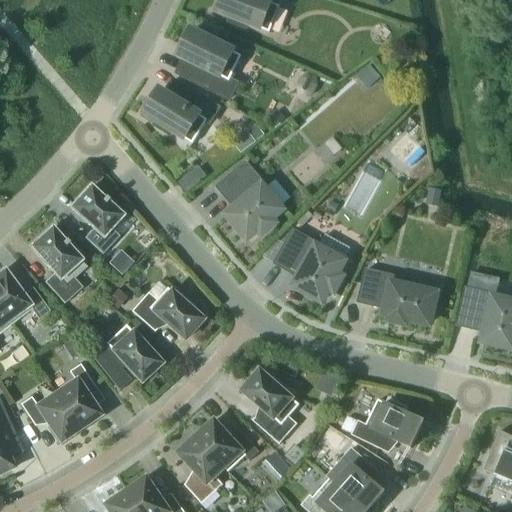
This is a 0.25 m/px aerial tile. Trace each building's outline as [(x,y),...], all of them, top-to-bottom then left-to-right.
[(223,0),(218,13),(231,18),(230,22),(246,28),(248,25),(270,33),(280,7),(278,6),(280,0),(223,0)] [(179,57),(188,61),(181,76),(228,101),(236,85),(229,81),(242,58),(221,47),(223,43),(207,35),(205,39),(192,32),(179,57)] [(177,83),(169,97),(160,91),(145,115),(157,123),(155,126),(170,136),(172,132),(192,145),(207,123),(209,124),(219,110),(177,83)] [(274,129),(287,120),(279,110),(267,119),(274,129)] [(242,135),(251,146),(265,135),(256,124),(242,135)] [(426,153),(410,138),(393,155),(409,170),(426,153)] [(234,201),(239,207),(228,216),(248,239),(259,230),(262,234),(274,224),(270,220),(281,211),(263,189),(266,186),(246,163),(217,188),(230,204),(234,201)] [(105,199),(103,200),(90,188),(71,209),(93,229),(85,239),(103,255),(119,237),(110,229),(121,217),(118,214),(121,210),(109,200),(107,201),(105,199)] [(429,189),(426,204),(438,207),(441,192),(429,189)] [(67,244),(66,246),(51,230),(31,249),(56,277),(47,286),(66,307),(84,291),(76,282),(89,271),(79,260),(82,257),(72,246),(70,247),(67,244)] [(295,287),(322,302),(328,289),(333,292),(341,278),(336,275),(343,263),(318,249),(320,246),(293,231),(275,264),(293,274),(295,270),(302,274),(295,287)] [(410,280),(366,270),(358,303),(387,309),(386,314),(391,316),(390,321),(405,324),(406,319),(429,324),(435,295),(408,289),(410,280)] [(4,272),(0,274),(0,310),(11,326),(31,311),(38,320),(50,312),(32,288),(22,296),(4,272)] [(184,341),(202,321),(191,311),(194,307),(180,295),(177,299),(166,289),(156,301),(148,294),(131,312),(154,333),(163,323),(184,341)] [(511,348),(511,303),(495,299),(496,296),(466,289),(457,326),(478,331),(479,326),(487,328),(483,342),(511,348)] [(117,290),(107,302),(117,311),(127,299),(117,290)] [(0,334),(11,326),(0,310),(0,334)] [(141,383),(161,365),(125,326),(106,344),(105,343),(96,351),(113,371),(122,363),(141,383)] [(75,382),(56,395),(80,430),(100,416),(85,394),(94,387),(80,365),(69,373),(75,382)] [(289,418),(300,406),(285,393),(288,390),(275,378),(272,381),(261,371),(243,392),(263,410),(253,422),(280,445),(298,425),(289,418)] [(329,374),(325,390),(334,392),(337,384),(339,384),(341,377),(329,374)] [(60,443),(80,430),(56,395),(37,407),(31,398),(20,406),(35,427),(44,421),(60,443)] [(341,430),(352,436),(383,451),(389,438),(411,449),(424,423),(403,413),(406,408),(389,400),(387,405),(378,401),(366,426),(359,422),(358,423),(347,417),(341,430)] [(9,460),(22,454),(0,405),(0,474),(13,469),(9,460)] [(215,421),(197,437),(225,469),(228,473),(246,457),(250,462),(259,453),(242,434),(233,441),(215,421)] [(511,436),(500,431),(483,471),(511,482),(511,436)] [(225,469),(197,437),(179,454),(197,474),(185,486),(202,505),(223,486),(216,477),(225,469)] [(351,466),(335,484),(335,485),(365,511),(375,511),(378,506),(376,503),(385,494),(366,477),(374,468),(352,449),(343,459),(351,466)] [(127,492),(140,511),(184,511),(172,495),(163,501),(147,479),(127,492)] [(313,499),(310,496),(301,506),(308,511),(365,511),(335,485),(335,484),(330,480),(313,499)] [(140,511),(127,492),(107,506),(111,511),(140,511)]
